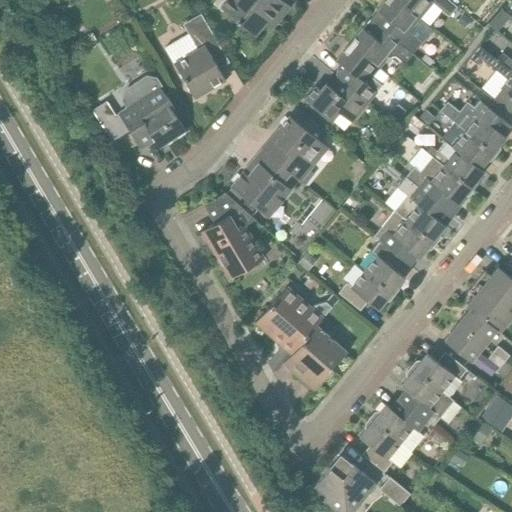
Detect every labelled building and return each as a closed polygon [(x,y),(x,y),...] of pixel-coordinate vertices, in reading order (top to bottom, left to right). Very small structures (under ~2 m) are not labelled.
[(283,1),(283,0),(226,0),(220,8),(254,36),(265,23),(267,25),(267,24),(265,22),(270,16),(277,22),(290,7),(283,1)] [(409,31),(419,19),(396,0),(385,0),(377,11),(380,13),(373,21),(370,19),(369,20),(380,29),(411,54),(422,42),(409,31)] [(448,0),(396,0),(419,19),(432,3),(449,17),(457,7),(448,0)] [(229,63),(206,24),(200,13),(182,24),(188,34),(165,47),(175,64),(174,64),(193,97),(224,79),(217,67),(218,67),(217,66),(226,60),(228,64),(229,63)] [(471,21),(462,15),(456,23),(464,29),(471,21)] [(503,25),(494,17),(488,25),(497,32),(503,25)] [(349,45),(378,69),(387,57),(395,56),(404,63),(411,54),(380,29),(373,37),(363,28),(349,45)] [(371,77),(378,69),(349,45),(336,61),(339,63),(338,64),(344,68),(337,77),(338,77),(337,78),(338,79),(339,79),(342,81),(369,103),(377,92),(376,92),(382,86),(371,77)] [(493,69),(500,61),(498,60),(498,59),(489,52),(481,46),(471,59),(479,65),(483,60),(492,68),(493,69)] [(425,55),(421,60),(429,67),(433,61),(425,55)] [(511,61),(507,57),(502,63),(511,70),(511,61)] [(511,70),(502,63),(497,69),(508,78),(500,89),(511,98),(511,70)] [(156,77),(153,77),(146,75),(123,90),(121,101),(126,108),(118,113),(141,149),(160,137),(165,144),(185,130),(174,114),(176,112),(159,87),(162,86),(156,77)] [(351,123),(369,103),(342,81),(335,91),(325,83),(320,90),(315,86),(304,99),(331,121),(338,113),(351,123)] [(454,123),(495,156),(499,152),(497,151),(500,147),(498,145),(505,137),(497,131),(505,121),(481,102),(475,110),(467,104),(459,113),(447,104),(441,112),(454,123)] [(404,113),(396,107),(390,115),(398,122),(404,113)] [(435,119),(424,111),(419,118),(429,126),(435,119)] [(284,150),(276,160),(290,172),(289,173),(299,182),(300,181),(305,185),(314,174),(309,170),(328,148),(289,116),(279,128),(283,132),(275,143),(284,150)] [(423,126),(412,117),(406,123),(418,132),(423,126)] [(493,160),(495,156),(454,123),(449,129),(460,138),(452,148),(455,151),(456,150),(479,169),(480,169),(486,161),(487,162),(491,158),(493,160)] [(281,183),(289,173),(290,172),(276,160),(262,149),(250,163),(255,167),(247,176),(242,173),(231,186),(268,217),(290,190),(281,183)] [(437,151),(432,158),(473,191),(476,187),(475,185),(478,181),(476,180),(483,171),(480,169),(479,169),(456,150),(455,151),(448,160),(437,151)] [(470,194),(473,191),(432,158),(420,172),(414,166),(405,177),(443,208),(451,199),(457,204),(464,196),(465,197),(468,193),(470,194)] [(407,195),(394,211),(435,245),(439,241),(437,239),(440,235),(438,234),(445,225),(439,220),(447,210),(443,208),(405,177),(397,187),(407,195)] [(229,279),(246,269),(264,258),(245,225),(255,220),(225,193),(203,205),(214,224),(201,231),(229,279)] [(432,248),(435,245),(394,211),(373,237),(379,242),(380,241),(402,259),(409,266),(417,257),(419,258),(426,250),(427,251),(431,247),(432,248)] [(394,269),(402,259),(380,241),(379,242),(371,252),(376,256),(364,271),(394,296),(397,292),(395,291),(398,287),(397,285),(404,277),(394,269)] [(306,253),(297,264),(308,272),(316,261),(306,253)] [(484,271),(476,281),(511,310),(511,278),(510,277),(498,267),(490,276),(484,271)] [(394,296),(364,271),(351,287),(346,283),(338,293),(360,311),(367,301),(377,310),(384,301),(386,302),(389,298),(391,300),(394,296)] [(466,305),(470,308),(496,329),(496,330),(499,332),(511,315),(511,310),(476,281),(467,292),(473,296),(466,305)] [(291,354),(316,326),(332,308),(325,302),(309,307),(287,287),(257,319),(281,340),(279,342),(278,342),(277,343),(291,354)] [(470,308),(457,323),(483,345),(496,330),(496,329),(470,308)] [(470,361),(483,345),(457,323),(444,340),(470,361)] [(346,352),(316,326),(291,354),(283,363),(298,376),(302,372),(318,386),(332,367),(333,368),(346,352)] [(504,361),(505,361),(509,355),(497,346),(493,352),(504,361)] [(466,370),(445,352),(437,361),(427,353),(420,362),(419,361),(416,365),(414,363),(411,367),(441,392),(441,391),(453,376),(458,380),(466,370)] [(488,358),(499,367),(504,361),(493,352),(488,358)] [(499,367),(496,371),(504,377),(511,367),(505,361),(504,361),(499,367)] [(441,392),(411,367),(407,371),(409,372),(406,376),(408,378),(401,386),(411,394),(403,403),(425,421),(433,412),(440,417),(453,400),(441,391),(441,392)] [(501,433),(511,415),(511,406),(494,395),(479,419),(501,433)] [(417,431),(425,421),(403,403),(396,413),(386,405),(379,413),(377,412),(374,416),(372,415),(369,418),(399,443),(412,427),(417,431)] [(387,458),(399,443),(369,418),(366,422),(368,424),(364,428),(366,429),(359,437),(369,446),(362,455),(384,473),(392,462),(387,458)] [(480,447),(492,429),(479,420),(467,438),(480,447)] [(461,467),(468,458),(458,451),(452,461),(461,467)] [(323,501),(336,511),(353,511),(376,485),(352,465),(350,466),(340,458),(331,468),(330,467),(314,486),(327,496),(323,501)] [(399,506),(410,493),(389,476),(379,489),(399,506)]
